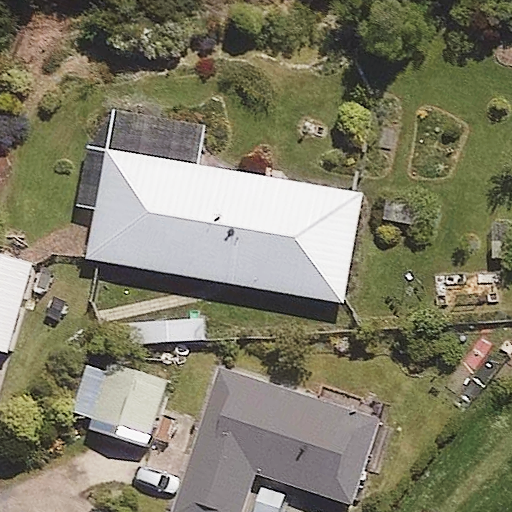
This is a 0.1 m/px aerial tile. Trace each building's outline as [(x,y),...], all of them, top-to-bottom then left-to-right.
[(335,215),(86,173),(66,287),(315,329),(335,215)] [(389,197),(384,222),(427,230),(431,205),(389,197)] [(0,372),(25,295),(0,287),(0,372)] [(206,341),(205,320),(139,326),(141,346),(206,341)] [(166,393),(106,373),(82,445),(142,465),(166,393)] [(353,511),(376,440),(209,387),(169,511),(242,511),(246,501),(280,511),(353,511)]
